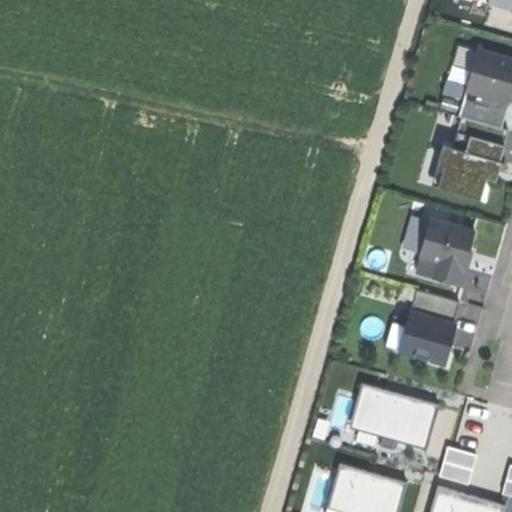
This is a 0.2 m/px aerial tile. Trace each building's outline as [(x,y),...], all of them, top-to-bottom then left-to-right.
[(511,0),(488,0),(488,2),(511,8),(511,0)] [(451,65),(470,70),(476,51),(456,46),(451,65)] [(511,60),(476,50),(476,51),(470,70),(457,117),(460,118),(500,129),(507,103),(511,104),(511,60)] [(500,129),(460,118),(451,148),(442,145),(436,164),(443,166),(437,187),(479,199),(482,187),(485,178),(490,160),(498,162),(498,161),(507,131),(500,129)] [(498,162),(490,160),(485,178),(495,181),(500,162),(498,161),(498,162)] [(473,232),(428,219),(418,256),(420,257),(415,274),(460,287),(465,269),(462,268),(466,256),(473,232)] [(415,291),(408,313),(451,326),(458,303),(415,291)] [(408,313),(404,328),(397,351),(427,360),(427,361),(444,366),(450,347),(447,346),(449,338),(451,330),(450,330),(451,326),(408,313)] [(384,347),(397,351),(404,328),(390,324),(384,347)] [(439,403),(362,383),(351,425),(428,446),(439,403)] [(473,451),(445,444),(438,472),(466,479),(473,451)] [(406,481),(342,463),(329,506),(350,511),(397,511),(400,503),(406,481)] [(511,497),(511,466),(510,466),(502,495),(508,496),(511,497)] [(503,511),(505,506),(474,497),(438,487),(430,511),(503,511)] [(511,511),(511,497),(508,496),(505,506),(503,511),(511,511)]
